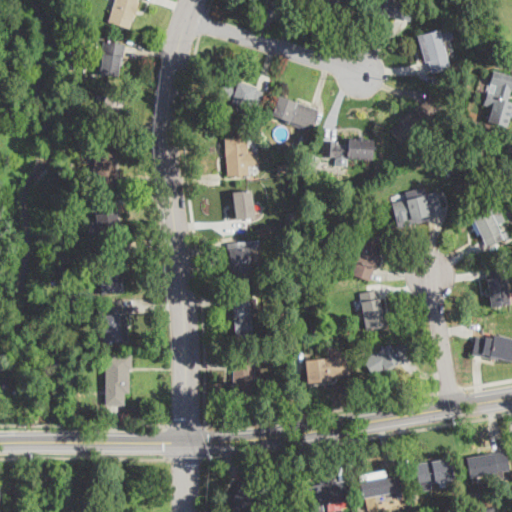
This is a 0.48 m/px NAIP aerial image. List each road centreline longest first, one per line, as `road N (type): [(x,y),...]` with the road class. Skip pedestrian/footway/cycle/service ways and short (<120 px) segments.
road 1 (tertiary): [(0,442),(236,442),(511,397)]
road 2 (tertiary): [(186,442),(184,304),(166,128),(186,20)]
road 3 (residential): [(186,20),(361,72)]
road 4 (residential): [(455,407),(430,277)]
